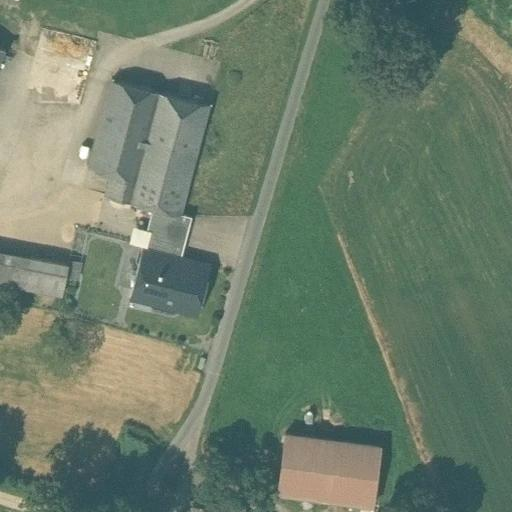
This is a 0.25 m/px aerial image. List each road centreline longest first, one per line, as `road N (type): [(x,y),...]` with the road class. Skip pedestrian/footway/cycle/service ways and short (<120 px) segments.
road 1 (track): [(325,0),(179,511)]
road 2 (track): [(10,205),(73,137),(105,71),(244,0)]
